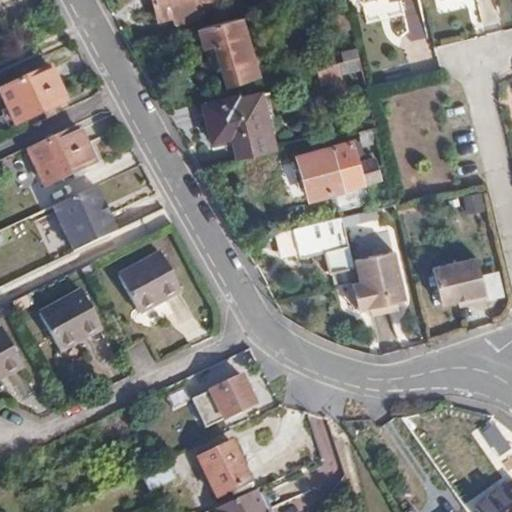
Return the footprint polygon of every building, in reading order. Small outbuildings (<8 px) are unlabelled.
[(195,0),(153,0),(158,20),(175,15),(177,22),(195,17),(194,11),(198,10),(195,0)] [(422,0),(362,0),(365,9),(391,3),(401,1),(403,8),(423,3),(422,0)] [(401,1),(391,3),(393,10),(403,8),(401,1)] [(351,33),(347,15),(336,17),(340,36),(351,33)] [(239,19),(197,29),(201,46),(213,43),(227,85),(257,77),(239,19)] [(349,82),(346,66),(325,71),(328,86),(349,82)] [(63,103),(48,68),(0,91),(0,92),(16,126),(63,103)] [(230,139),(234,160),(274,151),(261,96),(240,101),(240,99),(201,107),(209,143),(230,139)] [(373,145),(388,141),(383,125),(370,128),(373,145)] [(92,164),(76,129),(29,152),(44,186),(92,164)] [(103,164),(129,150),(118,130),(92,144),(103,164)] [(365,142),(306,154),(315,197),(340,191),(344,208),(378,200),(374,181),(390,177),(384,150),(367,153),(365,142)] [(51,206),(73,251),(115,230),(94,186),(51,206)] [(484,210),(481,195),(466,199),(470,213),(484,210)] [(361,266),(355,245),(354,239),(347,214),(294,226),(302,257),(329,251),(335,274),(361,266)] [(404,249),(362,258),(368,281),(361,283),(368,311),(380,308),(408,301),(417,298),(404,249)] [(180,290),(159,252),(120,275),(140,312),(180,290)] [(488,300),(478,257),(434,267),(444,304),(470,298),(471,303),(488,300)] [(101,327),(80,290),(40,313),(60,350),(101,327)] [(408,301),(380,308),(382,315),(410,308),(408,301)] [(0,377),(21,366),(0,328),(0,327),(0,377)] [(227,361),(183,381),(189,395),(233,374),(227,361)] [(254,405),(240,377),(212,390),(225,418),(254,405)] [(186,400),(176,382),(147,396),(155,415),(186,400)] [(249,482),(230,442),(192,460),(210,499),(249,482)] [(163,461),(139,473),(147,491),(172,479),(163,461)] [(511,511),(511,476),(471,505),(475,511),(511,511)] [(301,511),(311,509),(303,487),(269,499),(273,511),(301,511)] [(260,511),(252,493),(210,511),(209,511),(264,511),(263,510),(260,511)]
